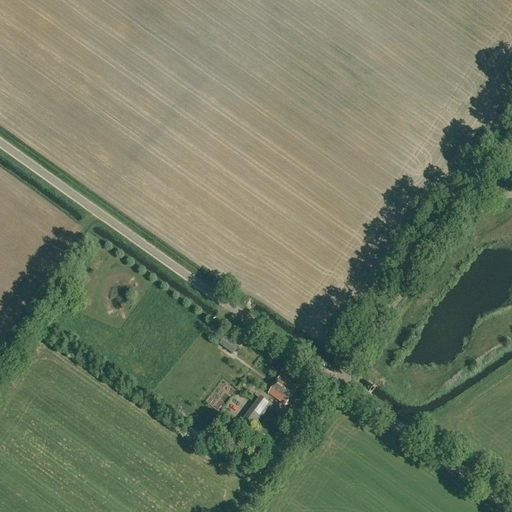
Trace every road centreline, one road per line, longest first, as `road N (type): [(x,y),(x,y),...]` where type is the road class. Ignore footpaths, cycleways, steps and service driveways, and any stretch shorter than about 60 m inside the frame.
road 1 (unclassified): [(336,382),(0,142)]
road 2 (unclassified): [(336,382),(461,201)]
road 3 (unclassified): [(511,498),(336,382)]
road 4 (unclassified): [(245,511),(336,382)]
